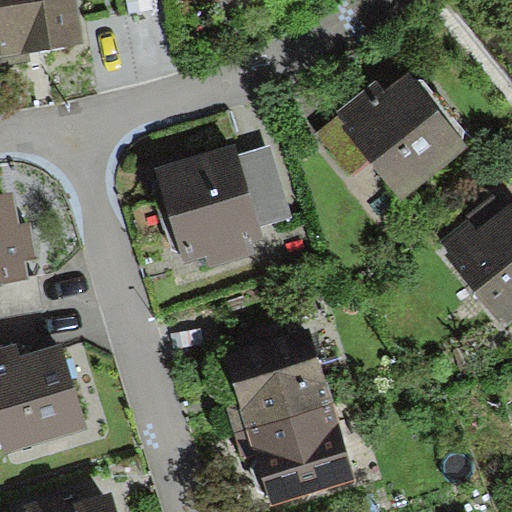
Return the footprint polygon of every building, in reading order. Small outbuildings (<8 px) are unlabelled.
[(69,0),(0,0),(0,57),(18,55),(76,45),(69,0)] [(349,122),(344,126),(400,196),(465,145),(410,77),(387,95),(377,83),(341,112),(349,122)] [(236,143),(156,167),(186,264),(205,258),(209,271),(262,255),(259,245),(267,242),(261,224),(240,156),(236,143)] [(270,147),(240,156),(261,224),(290,215),(270,147)] [(12,192),(0,194),(0,284),(29,280),(25,259),(35,258),(29,223),(18,225),(12,192)] [(495,197),(468,218),(470,221),(445,240),(454,252),(449,255),(504,324),(511,318),(511,205),(506,210),(495,197)] [(21,357),(16,343),(0,348),(0,432),(6,451),(87,425),(60,344),(21,357)] [(316,356),(230,383),(241,419),(248,444),(267,506),(354,479),(316,356)] [(118,511),(114,496),(60,511),(118,511)]
